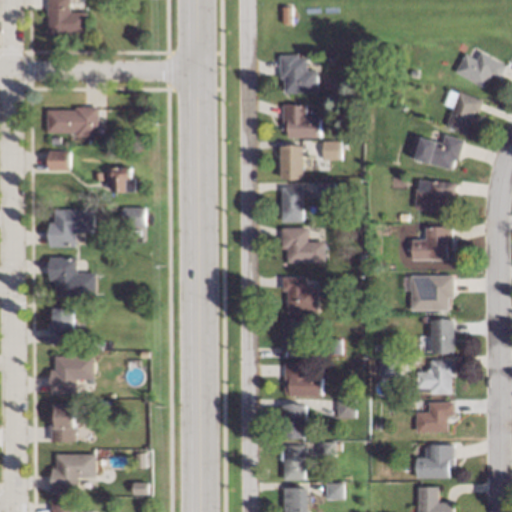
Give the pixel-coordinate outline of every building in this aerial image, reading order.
[(70,0),(70,10),(87,11),(87,33),(48,32),(48,15),(46,15),(46,0),(70,0)] [(506,64),(499,77),(491,73),(483,87),(454,71),(465,52),(476,58),(481,50),(506,64)] [(299,57),(308,57),(308,69),(318,69),(318,91),(284,92),(284,77),(281,77),(281,53),(299,53),(299,57)] [(458,92),(459,90),(483,99),(478,111),(474,109),(465,133),(445,126),(452,106),(444,103),(449,89),(458,92)] [(307,116),(320,116),(320,136),(288,137),(288,128),(282,128),(282,104),(306,103),(307,116)] [(98,135),(75,135),(75,132),(47,131),(47,109),(75,109),(75,106),(98,106),(98,135)] [(464,139),(458,160),(455,159),(452,169),(409,156),(416,134),(442,142),(445,133),(464,139)] [(59,143),(50,144),(50,136),(59,136),(59,143)] [(341,158),(323,159),(323,140),(341,140),(341,158)] [(304,177),(281,177),(280,145),(304,145),(304,177)] [(69,169),(47,169),(48,149),(69,149),(69,169)] [(132,177),(135,177),(135,191),(114,192),(113,185),(108,186),(107,177),(113,177),(112,167),(131,166),(132,177)] [(455,181),(454,196),(447,196),(446,211),(414,208),(416,187),(417,187),(418,178),(455,181)] [(334,196),(318,196),(318,181),(334,181),(334,196)] [(303,220),(282,220),(282,185),(302,185),(303,220)] [(145,225),(122,225),(122,206),(145,206),(145,225)] [(92,231),(75,231),(75,245),(49,245),(49,222),(54,222),(54,208),(92,208),(92,231)] [(407,212),(407,220),(397,219),(397,211),(407,212)] [(308,240),(325,240),(325,261),(288,261),(288,246),(282,246),(281,226),(307,226),(308,240)] [(452,249),(447,249),(447,258),(411,258),(411,239),(425,238),(425,226),(451,226),(452,249)] [(76,271),(96,272),(96,295),(55,294),(55,280),(49,279),(49,256),(77,256),(76,271)] [(453,295),(448,295),(448,310),(409,310),(409,274),(452,274),(453,295)] [(307,285),(319,285),(319,311),(288,311),(288,289),(283,289),(283,276),(307,276),(307,285)] [(74,342),(48,342),(48,321),(53,321),(53,307),(74,307),(74,342)] [(428,322),(419,322),(419,314),(428,314),(428,322)] [(303,349),(283,349),(282,317),(303,317),(303,349)] [(455,352),(431,352),(431,319),(454,319),(455,352)] [(342,354),(324,354),(324,338),(342,338),(342,354)] [(384,350),(374,351),(374,342),(384,342),(384,350)] [(93,377),(76,378),(76,391),(50,392),(50,369),(54,369),(54,355),(93,355),(93,377)] [(399,376),(380,376),(380,373),(376,373),(376,362),(380,361),(380,356),(399,355),(399,376)] [(453,375),(451,375),(451,393),(429,393),(429,391),(416,390),(417,370),(429,370),(429,359),(454,359),(453,375)] [(308,374),(322,374),(322,394),(289,395),(289,393),(284,393),(284,363),(308,362),(308,374)] [(355,417),(336,417),(336,398),(355,398),(355,417)] [(107,400),(106,407),(98,406),(99,399),(107,400)] [(454,414),(446,414),(447,431),(415,431),(415,411),(416,411),(416,402),(428,402),(428,400),(454,400),(454,414)] [(75,427),(84,427),(84,438),(75,439),(75,440),(50,441),(49,418),(55,418),(55,404),(74,403),(75,427)] [(306,436),(283,436),(283,404),(306,404),(306,436)] [(335,456),(318,456),(318,440),(335,440),(335,456)] [(305,479),(284,479),(284,459),(281,459),(281,446),(283,446),(283,444),(304,444),(305,479)] [(453,467),(448,468),(448,477),(415,477),(415,456),(424,456),(423,446),(429,446),(429,444),(453,444),(453,467)] [(144,467),(135,467),(134,452),(144,452),(144,467)] [(94,476),(77,476),(77,489),(50,489),(50,467),(55,467),(55,453),(94,453),(94,476)] [(344,498),(326,498),(326,482),(344,481),(344,498)] [(147,494),(147,482),(132,482),(131,494),(147,494)] [(438,502),(454,501),(454,511),(417,511),(417,486),(438,485),(438,502)] [(309,511),(285,511),(285,505),(284,505),(284,487),(309,487),(309,511)] [(73,511),(50,511),(50,500),(73,500),(73,511)]
